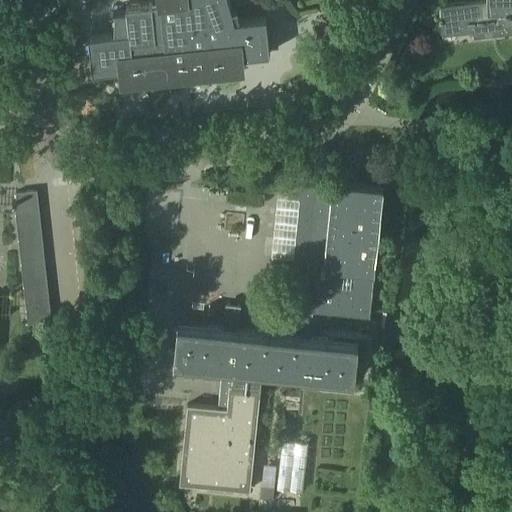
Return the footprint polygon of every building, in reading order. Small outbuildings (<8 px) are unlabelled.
[(159,0),(159,1),(127,4),(127,8),(114,10),(114,11),(116,11),(116,31),(89,34),(93,70),(121,68),(122,80),(245,67),(243,55),(270,52),(266,15),(239,18),(236,8),(238,8),(238,6),(232,8),(229,0),(159,0)] [(511,0),(480,0),(441,4),(441,31),(442,31),(442,29),(473,26),(474,36),(511,31),(511,0)] [(178,324),(175,355),(206,358),(205,360),(223,362),(219,406),(210,405),(197,404),(188,403),(187,413),(180,481),(250,488),(261,387),(262,372),(265,372),(265,368),(324,374),(323,384),(349,387),(355,377),(358,343),(328,340),(328,338),(310,336),(313,310),(321,311),(321,310),(370,316),(374,272),(375,272),(384,187),(333,181),(332,186),(332,188),(331,198),(331,201),(300,198),(294,258),(309,260),(304,308),(301,335),(237,328),(239,304),(224,303),(221,327),(209,325),(209,327),(178,324)] [(13,203),(15,203),(15,202),(39,200),(37,189),(17,191),(16,200),(13,200),(13,203)] [(15,203),(16,215),(42,212),(40,212),(39,201),(41,200),(39,200),(15,202),(15,203)] [(16,215),(18,227),(43,224),(43,223),(41,224),(40,213),(42,212),(16,215)] [(18,227),(19,239),(45,236),(45,235),(43,236),(41,225),(43,224),(18,227)] [(19,239),(20,251),(46,248),(46,247),(44,247),(43,236),(45,236),(19,239)] [(20,251),(21,262),(47,260),(47,259),(45,259),(44,248),(46,248),(20,251)] [(21,262),(23,274),(49,272),(49,271),(47,271),(45,260),(47,260),(21,262)] [(23,274),(24,286),(50,284),(50,283),(48,283),(47,272),(49,272),(23,274)] [(24,286),(25,298),(51,295),(49,295),(48,284),(50,284),(24,286)] [(25,298),(27,310),(53,307),(52,307),(50,307),(49,296),(51,296),(51,295),(25,298)] [(53,307),(27,310),(28,322),(26,322),(26,323),(54,320),(54,319),(52,319),(51,308),(53,308),(53,307)] [(282,440),(277,487),(303,490),(307,442),(282,440)] [(264,464),(261,497),(273,498),(276,465),(264,464)]
